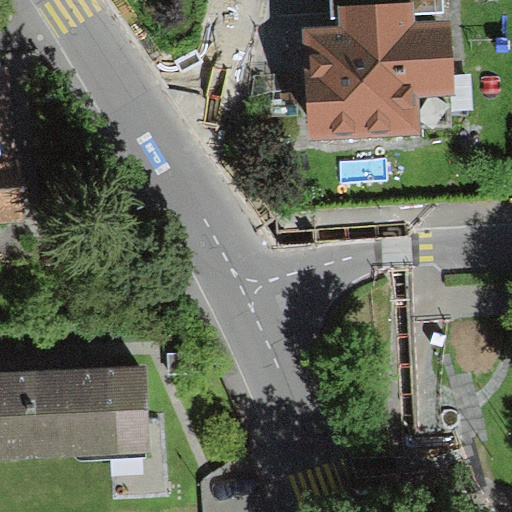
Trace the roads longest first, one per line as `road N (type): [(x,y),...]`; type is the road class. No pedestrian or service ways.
road 1 (residential): [(511,243),(370,250),(313,262),(247,293)]
road 2 (residential): [(247,293),(329,511)]
road 3 (residential): [(175,181),(57,0)]
road 4 (residential): [(228,0),(204,117),(175,181)]
road 5 (residential): [(175,181),(247,293)]
